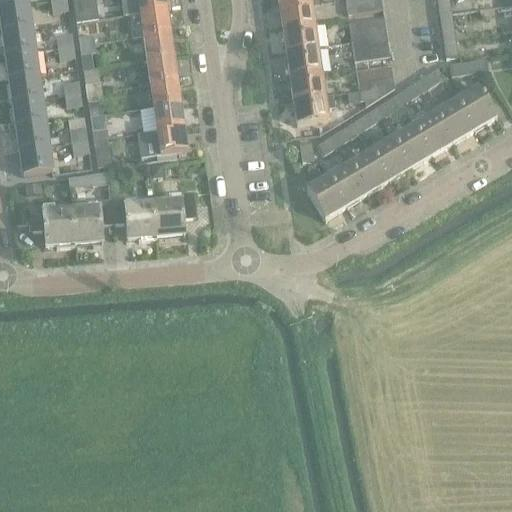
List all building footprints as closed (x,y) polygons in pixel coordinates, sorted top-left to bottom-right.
[(0,0),(0,13),(28,9),(26,0),(0,0)] [(137,0),(140,18),(167,14),(165,0),(137,0)] [(276,0),(278,9),(309,4),(308,0),(276,0)] [(344,0),(347,20),(358,18),(356,7),(355,0),(344,0)] [(436,0),(439,18),(451,16),(448,0),(436,0)] [(74,3),(75,12),(89,10),(88,1),(74,3)] [(356,7),(358,18),(382,15),(380,3),(356,7)] [(52,18),(68,15),(67,4),(50,6),(52,18)] [(278,9),(282,33),(313,28),(309,4),(278,9)] [(0,13),(3,37),(32,33),(28,9),(0,13)] [(140,18),(142,30),(131,32),(132,43),(144,41),(171,38),(167,14),(140,18)] [(454,39),(451,16),(439,18),(443,40),(454,39)] [(359,26),(361,40),(385,36),(383,23),(359,26)] [(349,28),(351,47),(362,46),(361,40),(359,26),(349,28)] [(282,33),(285,57),(316,52),(313,28),(282,33)] [(3,37),(7,61),(35,57),(32,33),(3,37)] [(361,40),(362,46),(363,51),(387,48),(385,36),(361,40)] [(55,41),(57,53),(73,51),(72,38),(55,41)] [(144,41),(147,65),(174,61),(171,38),(144,41)] [(79,41),(81,51),(94,49),(93,39),(79,41)] [(443,40),(446,63),(458,61),(454,39),(443,40)] [(354,66),(365,64),(363,51),(362,46),(351,47),(354,66)] [(363,51),(365,64),(389,61),(387,48),(363,51)] [(81,51),(82,58),(95,56),(94,49),(81,51)] [(59,65),(75,63),(73,51),(57,53),(59,65)] [(285,57),(289,81),(320,76),(316,52),(285,57)] [(7,61),(10,84),(39,80),(35,57),(7,61)] [(147,65),(151,89),(178,85),(174,61),(147,65)] [(488,76),(486,64),(450,69),(452,81),(488,76)] [(84,74),(87,98),(101,96),(98,71),(84,74)] [(367,74),(368,85),(392,81),(390,71),(367,74)] [(355,76),(358,95),(370,94),(368,85),(367,74),(355,76)] [(437,74),(416,87),(422,97),(444,84),(437,74)] [(289,81),(292,105),(323,100),(320,76),(289,81)] [(10,84),(14,108),(42,104),(39,80),(10,84)] [(370,94),(372,107),(394,93),(392,81),(368,85),(370,94)] [(151,89),(154,112),(181,108),(178,85),(151,89)] [(62,88),(64,100),(80,98),(78,86),(62,88)] [(416,87),(395,100),(401,111),(422,97),(416,87)] [(455,105),(474,136),(496,123),(477,91),(455,105)] [(364,105),(365,112),(372,107),(370,94),(358,95),(359,105),(364,105)] [(87,98),(88,105),(103,103),(101,96),(87,98)] [(66,112),(82,110),(80,98),(64,100),(66,112)] [(296,129),(327,124),(325,112),(334,111),(332,99),(323,100),(292,105),(296,129)] [(395,100),(374,113),(381,124),(401,111),(395,100)] [(14,108),(17,131),(46,127),(42,104),(14,108)] [(434,117),(452,148),(474,136),(455,105),(434,117)] [(154,112),(157,135),(142,138),(185,132),(181,108),(154,112)] [(374,113),(353,127),(360,137),(381,124),(374,113)] [(413,130),(431,161),(452,148),(434,117),(413,130)] [(17,131),(21,155),(49,151),(46,127),(17,131)] [(353,127),(332,140),(339,150),(360,137),(353,127)] [(391,142),(410,174),(431,161),(413,130),(391,142)] [(155,160),(161,160),(188,156),(185,132),(142,138),(143,147),(153,146),(155,160)] [(69,135),(71,148),(87,145),(85,133),(69,135)] [(93,135),(94,145),(108,143),(107,133),(93,135)] [(323,160),(339,150),(332,140),(316,150),(323,160)] [(370,155),(389,186),(410,174),(391,142),(370,155)] [(98,172),(112,170),(108,143),(94,145),(98,172)] [(73,159),(89,157),(87,145),(71,148),(73,159)] [(314,165),(312,147),(299,148),(302,167),(314,165)] [(53,175),(49,151),(21,155),(24,179),(53,175)] [(349,168),(367,199),(389,186),(370,155),(349,168)] [(328,180),(346,212),(367,199),(349,168),(328,180)] [(324,225),(346,212),(328,180),(306,193),(324,225)] [(40,187),(26,189),(27,199),(41,197),(40,187)] [(153,207),(156,245),(158,244),(158,243),(185,241),(184,224),(196,223),(194,198),(170,200),(170,206),(153,207)] [(111,205),(113,229),(127,228),(129,245),(140,244),(140,246),(156,245),(153,207),(138,208),(136,203),(111,205)] [(72,214),(74,251),(76,251),(76,249),(103,247),(102,230),(113,229),(111,205),(88,207),(87,212),(72,214)] [(57,252),(74,251),(72,214),(56,215),(54,209),(30,211),(32,237),(45,236),(46,251),(57,250),(57,252)]
